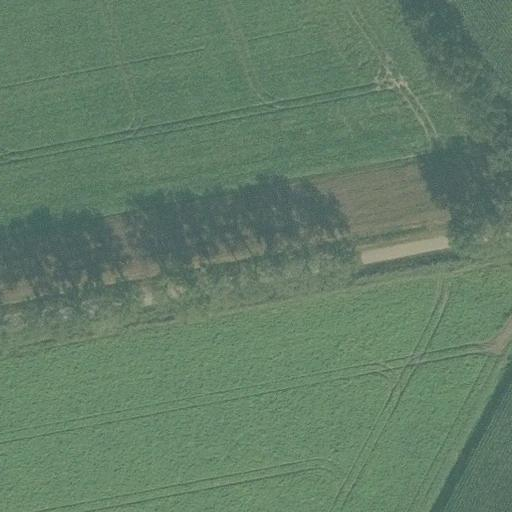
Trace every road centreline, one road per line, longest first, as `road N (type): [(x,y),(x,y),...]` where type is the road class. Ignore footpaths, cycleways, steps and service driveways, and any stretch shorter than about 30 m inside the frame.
road 1 (unclassified): [(0,341),(511,241)]
road 2 (track): [(511,144),(418,0)]
